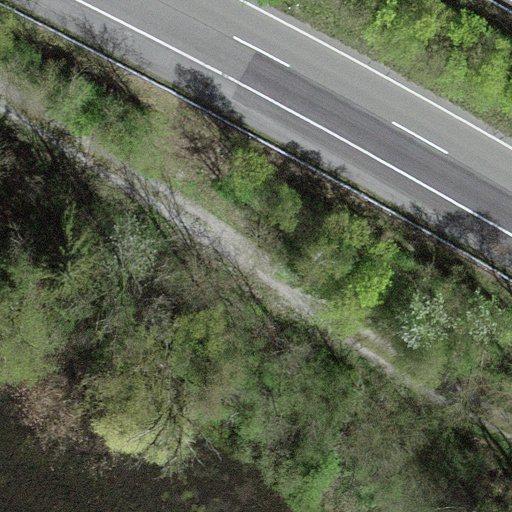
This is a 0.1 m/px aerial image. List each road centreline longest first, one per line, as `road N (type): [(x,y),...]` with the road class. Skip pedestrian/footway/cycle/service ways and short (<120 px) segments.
road 1 (track): [(511,428),(0,90)]
road 2 (motorway): [(159,0),(511,191)]
